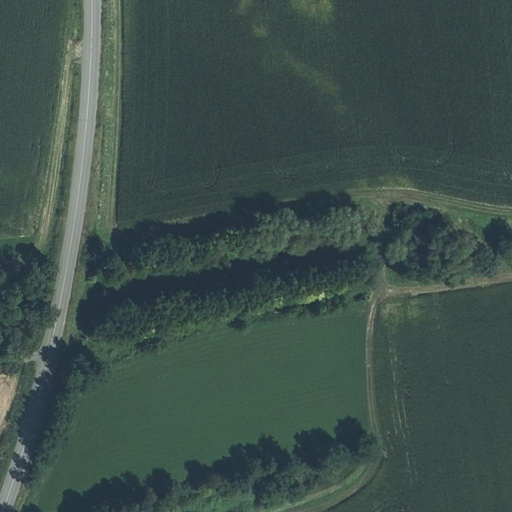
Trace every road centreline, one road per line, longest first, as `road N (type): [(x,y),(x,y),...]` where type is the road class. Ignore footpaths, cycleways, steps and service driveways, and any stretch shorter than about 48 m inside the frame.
road 1 (track): [(116,0),(106,241),(370,201),(449,207),(484,227),(511,224)]
road 2 (secondary): [(93,0),(78,202),(49,354),(3,511)]
road 3 (track): [(511,279),(379,293),(369,361),(378,458),(349,494),(312,511)]
